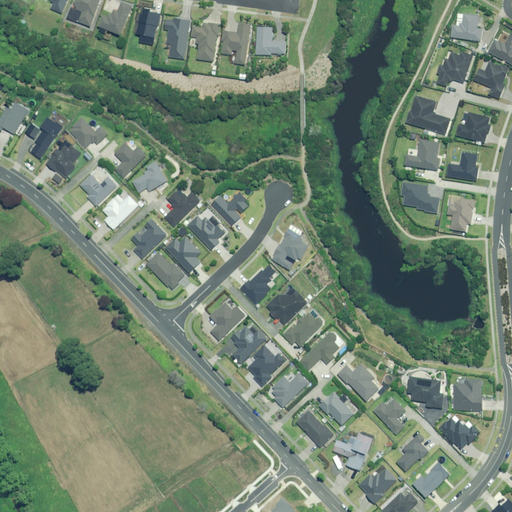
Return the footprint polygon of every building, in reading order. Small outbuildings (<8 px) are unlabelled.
[(52,0),(55,1),(52,9),(63,14),(68,0),(52,0)] [(101,0),(76,0),(70,18),(92,26),(101,0)] [(133,7),(122,2),(119,11),(115,10),(111,20),(103,16),(99,27),(101,28),(100,31),(107,34),(108,30),(122,36),(133,7)] [(151,11),(142,8),(136,34),(142,35),(140,42),(155,45),(162,15),(151,12),(151,11)] [(480,17),(464,14),(463,27),(454,25),(452,38),(481,42),(483,30),(478,29),(480,17)] [(173,19),(173,21),(166,20),(165,30),(169,31),(167,44),(172,44),(170,58),(186,60),(191,21),(173,19)] [(221,25),(204,23),(204,28),(193,27),(192,37),(197,38),(197,44),(200,44),(198,60),(215,62),(218,36),(220,36),(221,25)] [(252,25),(240,24),(239,33),(224,32),(223,42),(224,42),(223,54),(232,55),(233,51),(238,51),(237,64),(247,65),(252,25)] [(274,28),(258,28),(257,55),(278,56),(278,54),(287,54),(287,42),(273,41),(274,28)] [(511,34),(505,44),(496,39),(489,52),(511,64),(511,34)] [(463,52),(462,56),(452,52),(449,59),(447,59),(445,66),(441,64),(438,74),(441,75),(438,84),(447,87),(449,82),(456,80),(466,83),(475,56),(463,52)] [(489,94),(501,99),(509,80),(506,79),(510,69),(501,65),(500,66),(490,62),(486,72),(480,69),(475,81),(492,88),(489,94)] [(437,102),(417,96),(413,111),(411,110),(407,123),(447,134),(452,119),(434,114),(437,102)] [(18,105),(12,101),(0,120),(0,130),(3,132),(5,128),(16,135),(31,110),(19,102),(18,105)] [(493,119),(469,113),(466,126),(460,124),(457,136),(486,143),(488,133),(490,133),(492,126),(491,126),(493,119)] [(62,127),(47,117),(39,128),(41,130),(34,141),(35,141),(29,151),(39,158),(53,137),(54,137),(62,127)] [(97,132),(83,118),(70,132),(76,138),(75,139),(84,149),(92,142),(96,146),(109,134),(102,127),(97,132)] [(39,129),(30,123),(24,132),(32,138),(39,129)] [(82,153),(73,146),(74,145),(67,139),(58,150),(47,164),(56,171),(57,170),(68,179),(77,166),(74,164),(82,153)] [(440,143),(421,141),(419,157),(408,155),(406,166),(439,171),(441,159),(438,159),(440,143)] [(134,151),(127,143),(116,154),(123,162),(114,170),(122,179),(148,157),(139,147),(134,151)] [(478,155),(463,153),(462,166),(449,164),(448,177),(478,181),(479,168),(477,168),(478,155)] [(145,173),(146,175),(133,182),(139,193),(148,188),(150,192),(168,182),(157,162),(147,167),(149,171),(145,173)] [(102,185),(92,175),(81,186),(90,195),(88,197),(97,207),(118,186),(110,177),(102,185)] [(404,195),(403,204),(418,207),(417,208),(425,210),(425,211),(437,213),(440,198),(430,196),(430,194),(427,193),(428,186),(403,182),(401,195),(404,195)] [(168,200),(172,204),(170,206),(173,210),(164,218),(173,227),(201,201),(193,193),(189,197),(186,194),(182,198),(176,192),(168,200)] [(249,200),(242,193),(229,204),(222,196),(212,205),(231,227),(242,217),(236,211),(238,209),(242,214),(250,207),(246,202),(249,200)] [(140,206),(131,197),(121,206),(115,199),(103,210),(109,217),(106,220),(114,230),(140,206)] [(463,198),(454,206),(450,205),(449,215),(453,216),(451,230),(467,232),(468,223),(473,223),(476,200),(463,198)] [(203,221),(199,216),(188,226),(209,248),(211,251),(221,242),(219,240),(227,233),(219,224),(216,227),(207,217),(203,221)] [(139,232),(132,238),(138,246),(134,249),(143,259),(169,236),(153,219),(146,226),(149,229),(142,236),(139,232)] [(191,233),(185,226),(179,233),(184,238),(180,241),(177,238),(166,248),(190,273),(201,263),(197,258),(202,253),(187,237),(191,233)] [(306,240),(301,237),(302,235),(291,228),(281,245),(281,244),(272,260),(290,271),(294,264),(286,259),(288,256),(297,262),(300,257),(303,258),(310,246),(305,243),(306,240)] [(168,286),(169,287),(170,286),(173,289),(179,283),(178,282),(186,275),(175,264),(173,266),(160,253),(148,265),(168,286)] [(277,272),(271,265),(263,272),(262,271),(241,289),(255,305),(267,295),(266,293),(271,289),(267,284),(272,280),(270,278),(277,272)] [(298,292),(291,285),(282,294),(268,307),(272,311),(270,313),(276,319),(278,317),(284,324),(308,302),(299,291),(298,292)] [(210,316),(218,325),(211,332),(219,340),(247,313),(240,306),(235,310),(228,303),(222,308),(220,306),(210,316)] [(322,326),(310,313),(302,320),(295,328),(293,326),(283,335),(293,345),(296,342),(300,347),(322,326)] [(232,337),(236,341),(234,343),(240,349),(233,355),(241,363),(268,339),(260,330),(255,335),(248,327),(242,332),(240,330),(232,337)] [(340,338),(333,331),(300,362),(308,371),(321,358),(327,364),(335,357),(333,355),(341,347),(336,342),(340,338)] [(277,357),(267,346),(255,357),(258,360),(249,368),(256,375),(254,377),(263,386),(272,377),(270,375),(286,360),(281,354),(277,357)] [(375,377),(363,364),(355,372),(348,365),(339,374),(348,384),(349,383),(367,402),(381,389),(373,380),(375,377)] [(301,372),(291,382),(285,376),(274,387),(276,389),(273,392),(276,395),(274,397),(284,408),(310,383),(301,372)] [(442,381),(412,377),(410,393),(414,394),(413,400),(428,402),(428,407),(443,409),(445,394),(441,394),(442,381)] [(483,380),(467,380),(467,385),(455,384),(454,410),(484,411),(485,395),(483,395),(483,380)] [(354,414),(334,393),(320,407),(328,415),(330,413),(342,426),(354,414)] [(407,411),(396,399),(387,407),(383,402),(374,410),(396,435),(406,427),(398,418),(407,411)] [(324,424),(311,410),(298,422),(321,447),(335,435),(325,424),(324,424)] [(448,422),(441,428),(444,432),(443,433),(453,444),(455,442),(462,450),(469,443),(470,444),(479,436),(477,433),(479,432),(474,426),(470,430),(461,420),(458,423),(454,418),(449,423),(448,422)] [(373,439),(360,433),(357,439),(351,437),(348,445),(338,440),(334,451),(350,458),(347,465),(360,471),(373,439)] [(425,440),(420,434),(401,453),(404,456),(397,463),(406,472),(421,458),(422,459),(430,452),(422,443),(425,440)] [(293,511),(250,462),(206,500),(215,511),(293,511)] [(452,474),(441,463),(424,479),(422,477),(414,484),(427,498),(452,474)] [(398,480),(386,467),(375,478),(371,474),(359,485),(368,494),(367,495),(375,504),(383,496),(382,495),(398,480)] [(408,511),(420,501),(412,493),(407,498),(402,493),(382,511),(408,511)] [(511,511),(511,500),(510,498),(501,505),(493,511),(511,511)]
